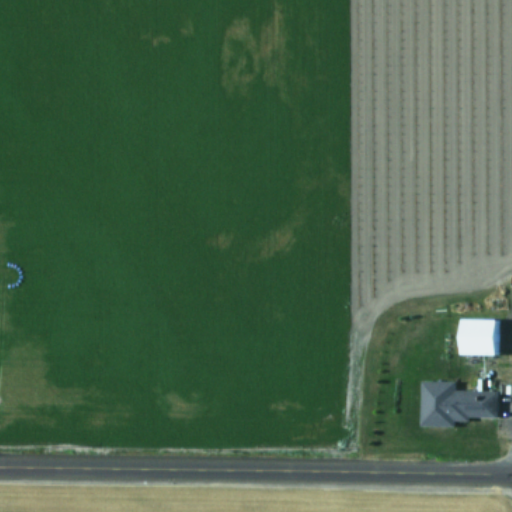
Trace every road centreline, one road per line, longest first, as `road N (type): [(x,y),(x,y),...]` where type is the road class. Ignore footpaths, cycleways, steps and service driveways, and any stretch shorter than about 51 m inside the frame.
road 1 (tertiary): [(511,468),(0,463)]
road 2 (residential): [(443,467),(410,316),(470,0)]
